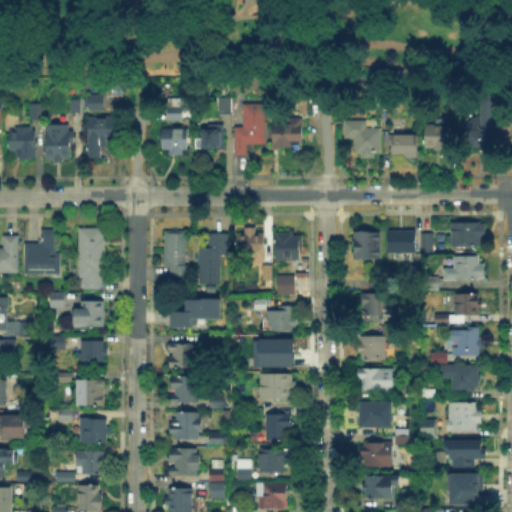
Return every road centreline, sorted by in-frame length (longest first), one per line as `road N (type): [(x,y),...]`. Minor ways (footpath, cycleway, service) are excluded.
road 1 (residential): [(0,197),(511,194)]
road 2 (residential): [(325,511),(325,196)]
road 3 (residential): [(135,511),(137,197)]
